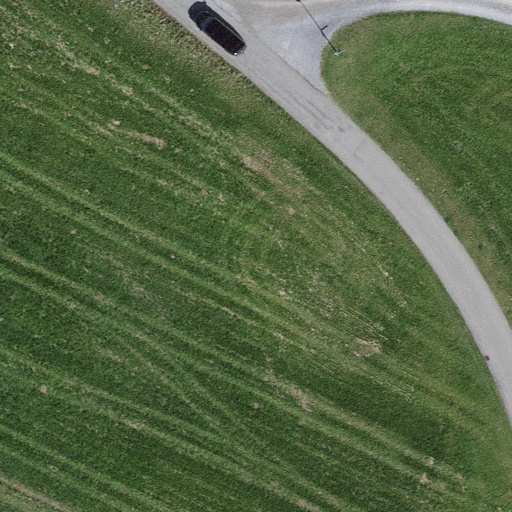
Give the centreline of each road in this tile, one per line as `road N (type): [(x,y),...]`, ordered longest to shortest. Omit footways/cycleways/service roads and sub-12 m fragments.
road 1 (unclassified): [(198,0),(272,58),(416,203),(497,326),(511,363)]
road 2 (track): [(272,58),(363,11),(417,0)]
